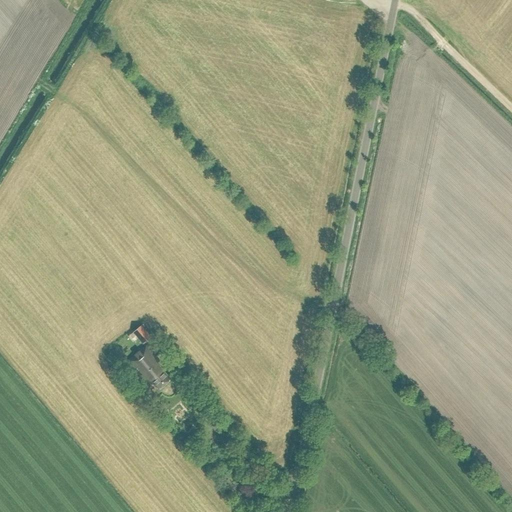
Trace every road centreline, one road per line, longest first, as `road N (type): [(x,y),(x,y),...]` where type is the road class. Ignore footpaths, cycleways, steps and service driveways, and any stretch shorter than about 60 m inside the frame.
road 1 (unclassified): [(290,511),(396,0)]
road 2 (track): [(396,4),(511,112)]
